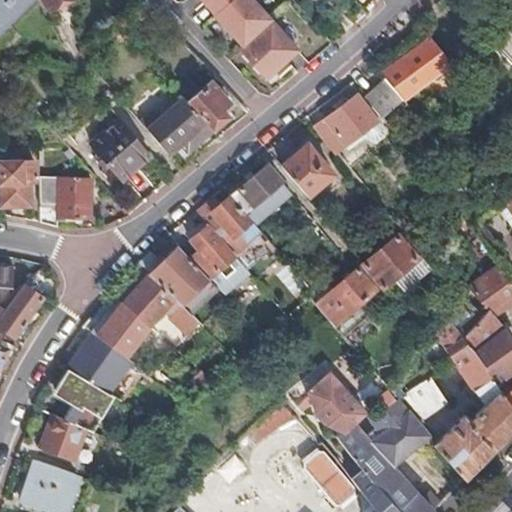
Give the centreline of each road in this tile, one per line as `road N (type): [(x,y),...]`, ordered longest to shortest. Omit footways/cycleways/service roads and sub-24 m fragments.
road 1 (unclassified): [(101,263),(414,0)]
road 2 (unclassified): [(0,438),(101,263)]
